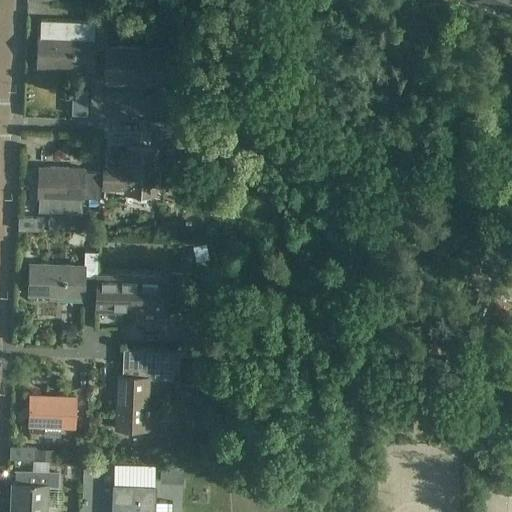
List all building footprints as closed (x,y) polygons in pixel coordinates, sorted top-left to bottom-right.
[(511,0),(486,0),(511,9),(511,0)] [(41,19),(40,35),(38,35),(37,66),(66,67),(66,64),(72,65),(72,68),(92,68),(93,49),(106,49),(106,46),(107,24),(95,23),(95,21),(41,19)] [(106,46),(106,49),(105,82),(140,84),(140,81),(149,81),(149,84),(169,85),(171,49),(106,46)] [(82,107),(82,80),(64,80),(65,107),(82,107)] [(150,136),(170,137),(175,137),(175,149),(167,149),(166,164),(178,165),(180,123),(150,121),(150,136)] [(127,148),(126,162),(125,162),(123,167),(123,168),(106,167),(107,153),(105,153),(104,202),(105,202),(105,188),(140,189),(140,194),(156,194),(156,184),(158,184),(158,179),(157,179),(158,149),(127,148)] [(85,168),(44,167),(43,181),(39,181),(38,197),(39,197),(38,208),(82,209),(83,199),(84,199),(84,197),(100,197),(101,171),(85,171),(85,168)] [(44,218),(19,216),(18,229),(43,231),(44,218)] [(84,265),(50,264),(30,263),(29,294),(57,295),(57,292),(63,292),(63,295),(84,296),(85,277),(97,277),(97,274),(98,252),(85,251),(84,265)] [(466,276),(483,272),(480,262),(463,266),(466,276)] [(162,276),(97,274),(97,277),(96,310),(131,311),(131,308),(140,309),(140,312),(161,312),(162,276)] [(455,317),(477,326),(494,286),(472,277),(455,317)] [(116,416),(116,429),(155,430),(156,410),(149,410),(149,407),(148,406),(149,377),(173,378),(174,359),(174,350),(124,348),(124,361),(123,375),(118,375),(116,416)] [(75,427),(75,417),(76,396),(35,394),(35,409),(30,409),(29,425),(40,426),(40,427),(45,427),(45,426),(75,427)] [(10,459),(35,460),(36,446),(10,445),(10,459)] [(17,471),(16,483),(13,483),(12,500),(16,500),(15,511),(46,511),(47,500),(46,500),(46,485),(58,486),(59,473),(17,471)] [(154,511),(155,487),(126,486),(126,485),(121,485),(121,486),(113,485),(112,511),(117,511),(116,511),(154,511)]
